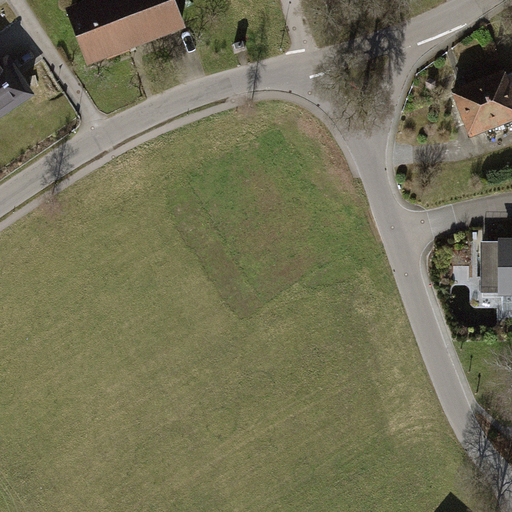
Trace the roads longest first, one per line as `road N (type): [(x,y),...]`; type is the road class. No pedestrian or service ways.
road 1 (residential): [(395,232),(452,394),(476,444),(511,489)]
road 2 (tertiary): [(103,137),(173,103),(308,63)]
road 3 (residential): [(17,0),(103,137)]
road 4 (residential): [(369,156),(415,32)]
road 5 (tertiary): [(0,204),(103,137)]
